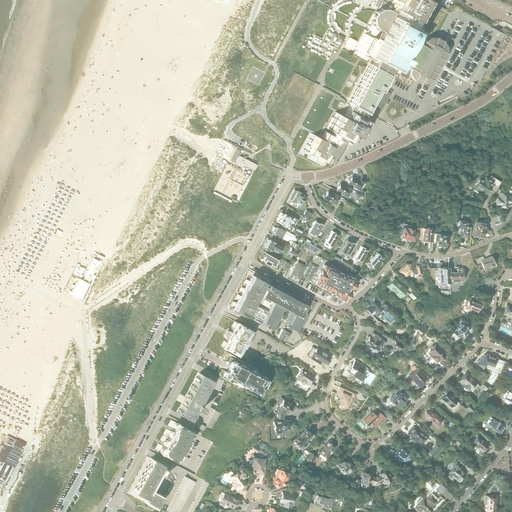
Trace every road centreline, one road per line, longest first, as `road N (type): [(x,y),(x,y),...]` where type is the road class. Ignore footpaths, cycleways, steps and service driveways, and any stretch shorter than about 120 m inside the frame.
road 1 (residential): [(481,342),(394,429),(365,441),(338,426),(325,404),(329,378),(355,335),(346,304)]
road 2 (residential): [(115,498),(244,260)]
road 3 (residential): [(305,176),(408,138),(511,76)]
road 4 (residential): [(398,250),(325,214),(305,176)]
